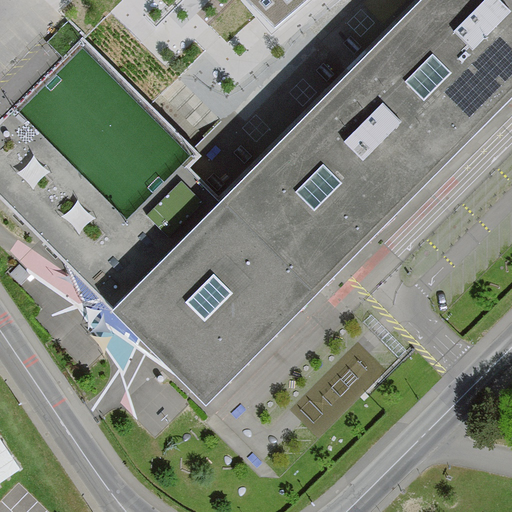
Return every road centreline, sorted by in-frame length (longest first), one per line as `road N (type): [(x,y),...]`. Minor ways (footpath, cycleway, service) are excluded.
road 1 (tertiary): [(511,348),(346,511)]
road 2 (tertiary): [(129,511),(0,329)]
